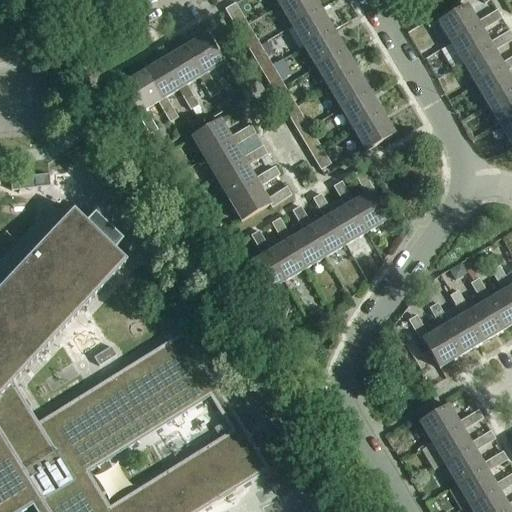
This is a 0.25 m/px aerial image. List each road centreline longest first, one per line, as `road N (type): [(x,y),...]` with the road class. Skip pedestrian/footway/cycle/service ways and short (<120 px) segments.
road 1 (unclassified): [(404,511),(351,423),(345,376),(466,180)]
road 2 (unclassified): [(466,180),(461,156),(371,0)]
